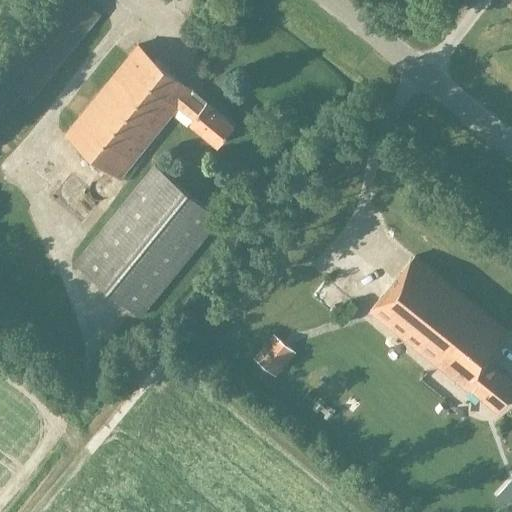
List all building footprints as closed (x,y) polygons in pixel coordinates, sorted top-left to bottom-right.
[(31,100),(100,14),(83,0),(57,0),(0,71),(0,122),(23,94),(31,100)] [(138,44),(66,131),(119,176),(177,106),(192,118),(190,121),(218,145),(235,124),(207,101),(204,105),(189,92),(192,88),(138,44)] [(153,165),(73,261),(138,315),(218,219),(153,165)] [(56,196),(83,220),(98,204),(71,180),(56,196)] [(511,379),(489,360),(511,333),(417,256),(372,311),(373,312),(373,311),(470,390),(472,388),(498,410),(511,393),(511,379)] [(275,333),(256,356),(277,374),(297,351),(275,333)]
